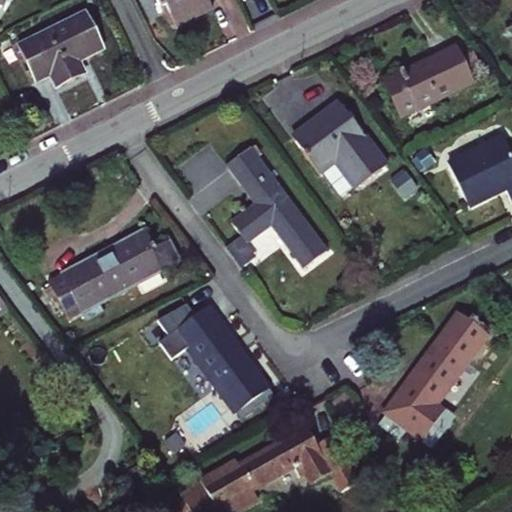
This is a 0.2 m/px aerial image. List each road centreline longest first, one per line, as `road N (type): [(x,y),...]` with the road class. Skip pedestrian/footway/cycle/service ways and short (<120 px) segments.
road 1 (residential): [(116,131),(290,356),(511,248)]
road 2 (tertiary): [(116,131),(382,0)]
road 3 (tertiary): [(0,189),(116,131)]
